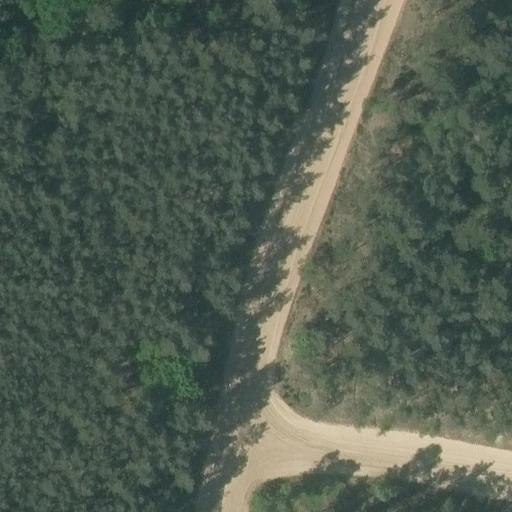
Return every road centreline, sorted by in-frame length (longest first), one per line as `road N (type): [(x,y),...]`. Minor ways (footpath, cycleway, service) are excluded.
road 1 (track): [(220,511),(298,207),(376,0)]
road 2 (track): [(238,431),(511,478)]
